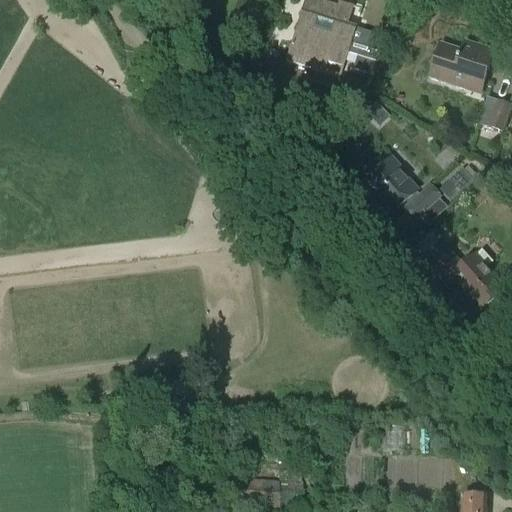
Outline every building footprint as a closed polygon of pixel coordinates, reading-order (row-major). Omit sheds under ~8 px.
[(345,60),(346,55),(350,43),(338,40),(341,32),(344,33),(351,11),(336,7),(336,9),(327,7),(326,7),(324,8),(323,10),(320,9),(322,0),(304,0),(294,34),(301,36),(300,40),(298,39),(297,39),(295,40),(293,41),(292,42),(291,43),(291,45),(285,64),(322,75),(325,64),(333,67),(335,62),(340,64),(341,64),(343,63),(343,62),(345,60)] [(372,77),(383,41),(357,33),(350,57),(356,58),(353,70),(372,77)] [(430,81),(464,92),(467,83),(483,88),(494,53),(476,48),(473,57),(441,47),(430,81)] [(375,104),(365,114),(378,127),(388,117),(375,104)] [(502,133),(509,108),(497,104),(489,129),(502,133)] [(384,164),(358,189),(387,220),(401,207),(404,211),(403,211),(413,223),(417,219),(437,201),(439,199),(428,188),(418,198),(415,195),(415,194),(399,176),(402,173),(390,160),(385,165),(384,164)] [(462,172),(450,183),(459,194),(476,178),(468,169),(463,173),(462,172)] [(474,257),(462,268),(447,252),(428,269),(445,288),(453,281),(481,312),(505,291),(486,270),(492,264),(482,252),(475,258),(474,257)] [(386,448),(406,447),(404,428),(385,429),(386,448)] [(279,508),(279,483),(229,480),(230,507),(279,510),(279,508)] [(461,499),(460,511),(485,511),(486,500),(461,499)]
